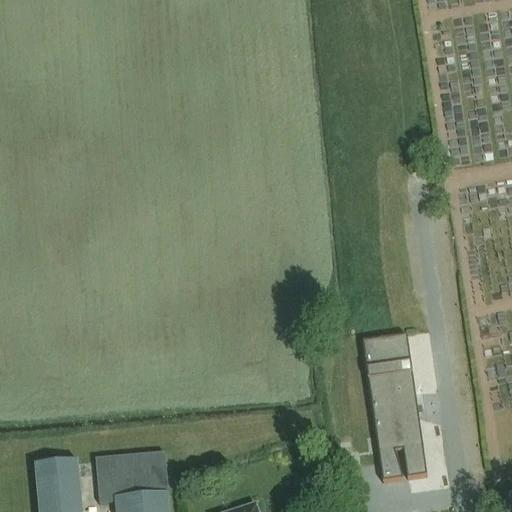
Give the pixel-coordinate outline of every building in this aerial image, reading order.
[(364,345),(363,346),(380,465),(383,486),(403,483),(403,482),(395,454),(403,453),(405,462),(408,477),(407,478),(407,482),(427,479),(419,422),(416,397),(407,339),(406,339),(406,340),(407,347),(365,348),(365,346),(364,346),(364,345)] [(350,438),(338,439),(341,465),(354,463),(350,438)] [(165,456),(96,462),(99,507),(117,506),(117,511),(169,511),(169,501),(165,456)] [(82,511),(78,465),(36,468),(40,511),(82,511)] [(344,470),(346,488),(357,487),(354,469),(344,470)] [(300,511),(313,508),(310,495),(297,499),(300,511)]
